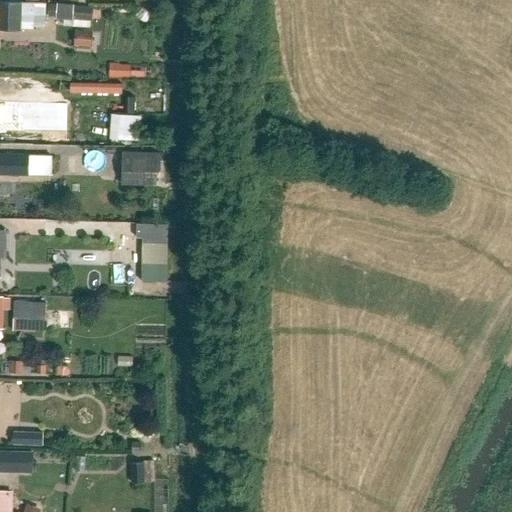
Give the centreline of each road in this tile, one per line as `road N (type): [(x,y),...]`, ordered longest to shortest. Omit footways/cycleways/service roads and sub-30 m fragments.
road 1 (track): [(185,511),(184,0)]
road 2 (track): [(511,288),(462,374),(401,511)]
